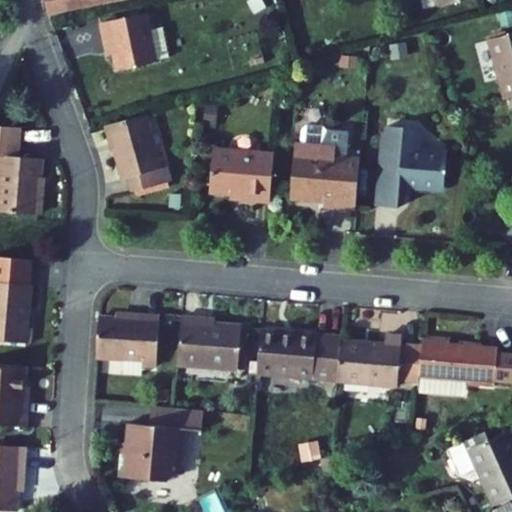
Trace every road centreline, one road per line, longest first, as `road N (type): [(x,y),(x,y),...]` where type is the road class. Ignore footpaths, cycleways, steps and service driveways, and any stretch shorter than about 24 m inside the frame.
road 1 (residential): [(82,267),(511,301)]
road 2 (residential): [(82,267),(82,164),(27,25)]
road 3 (residential): [(90,511),(71,456),(82,267)]
